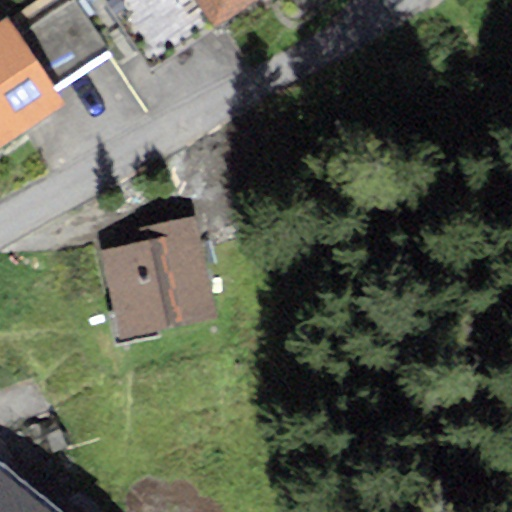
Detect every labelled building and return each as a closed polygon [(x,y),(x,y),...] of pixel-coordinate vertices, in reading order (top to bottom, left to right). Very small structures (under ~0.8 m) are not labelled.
[(40,0),(9,21),(19,35),(69,3),(67,0),(40,0)] [(19,35),(52,85),(106,49),(73,0),(69,3),(19,35)] [(193,0),(212,28),(257,0),(193,0)] [(0,21),(0,147),(65,105),(52,85),(19,35),(9,21),(7,17),(0,21)] [(120,339),(217,317),(193,215),(141,228),(144,241),(100,251),(120,339)] [(58,511),(0,464),(0,511),(58,511)]
